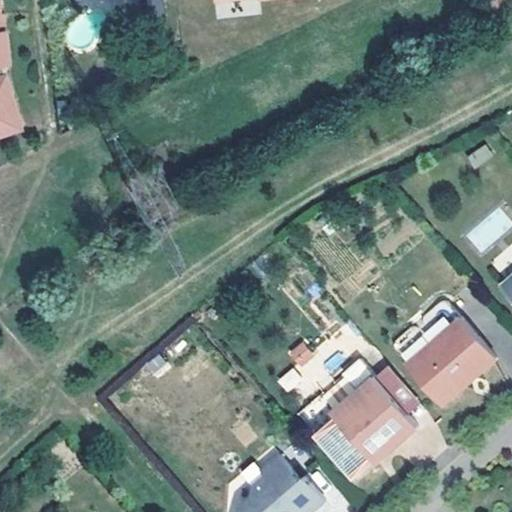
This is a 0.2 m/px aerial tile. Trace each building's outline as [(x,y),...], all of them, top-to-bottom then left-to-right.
[(135,0),(137,15),(158,13),(156,0),(135,0)] [(506,9),(500,0),(483,0),(480,2),(489,18),(506,9)] [(0,132),(17,127),(1,73),(0,72),(0,132)] [(473,168),(492,158),(485,145),(466,155),(473,168)] [(511,272),(502,281),(511,292),(511,272)] [(394,344),(438,395),(468,369),(473,365),(478,371),(495,356),(447,299),(445,298),(441,298),(393,339),(394,344)] [(297,366),(314,356),(304,340),(287,351),(297,366)] [(374,372),(359,355),(297,410),(316,431),(336,413),(333,409),(374,372)] [(478,371),(473,365),(468,369),(438,395),(442,401),(478,371)] [(286,392),(302,380),(293,367),(277,379),(286,392)] [(390,447),(418,422),(374,372),(333,409),(336,413),(316,431),(354,475),(376,456),(372,453),(376,449),(385,442),(388,445),(390,447)] [(301,477),(280,453),(263,468),(267,473),(254,484),(253,502),(243,500),(241,511),(287,511),(288,511),(292,508),(295,511),(304,511),(311,507),(313,510),(326,499),(305,474),(301,477)]
